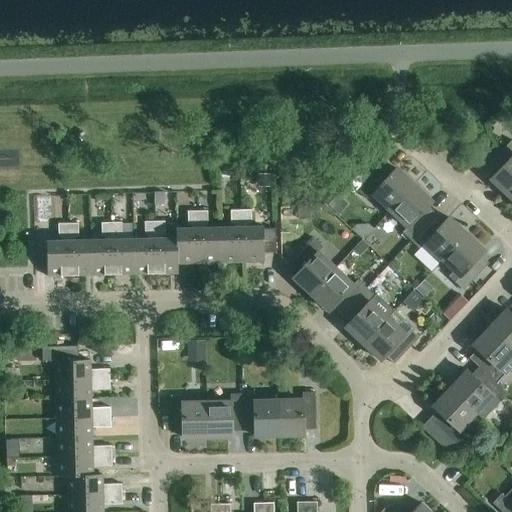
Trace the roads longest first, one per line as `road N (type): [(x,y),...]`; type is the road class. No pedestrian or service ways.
road 1 (residential): [(145,301),(273,303),(343,365),(361,398)]
road 2 (residential): [(158,466),(359,461)]
road 3 (residential): [(511,271),(405,382),(361,398)]
road 4 (residential): [(145,301),(148,451),(158,466)]
road 5 (residential): [(511,238),(401,135)]
road 6 (residential): [(0,304),(145,301)]
road 7 (residential): [(359,461),(410,465),(462,511)]
